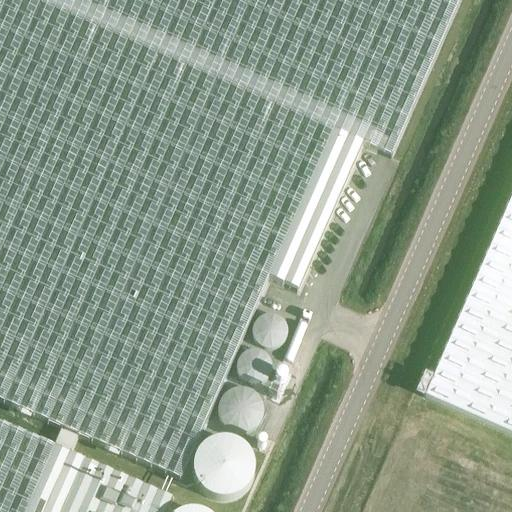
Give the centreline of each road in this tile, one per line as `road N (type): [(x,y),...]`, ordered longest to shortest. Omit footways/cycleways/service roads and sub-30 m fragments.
road 1 (unclassified): [(511,44),(305,511)]
road 2 (track): [(511,487),(349,412)]
